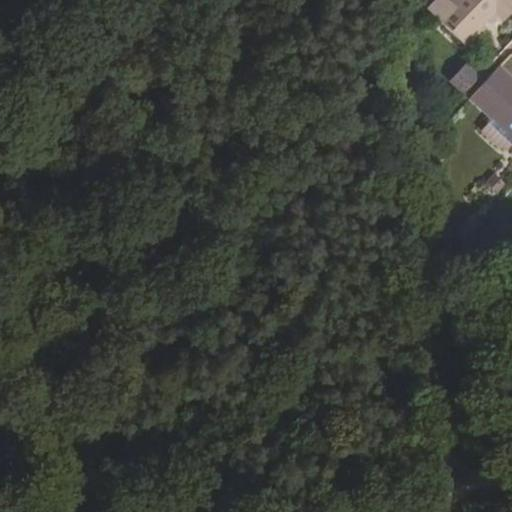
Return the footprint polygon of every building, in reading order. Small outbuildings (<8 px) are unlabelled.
[(511,0),(459,0),(437,24),(465,50),(497,16),(504,23),(511,15),(511,0)] [(478,80),(493,64),(485,58),(471,73),(478,80)] [(511,82),(498,69),(469,100),(494,123),(511,139),(511,82)] [(462,98),(478,80),(471,73),(468,70),(451,88),(462,98)] [(511,147),(511,139),(494,123),(483,134),(505,156),(511,147)]
